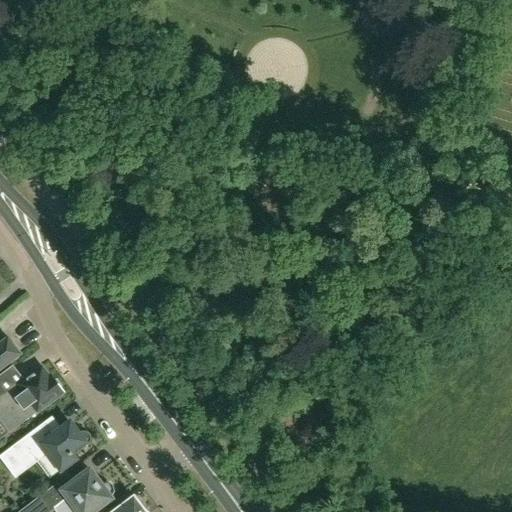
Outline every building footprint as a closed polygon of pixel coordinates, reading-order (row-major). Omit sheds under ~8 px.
[(8,337),(0,343),(0,370),(21,354),(8,337)] [(63,393),(60,389),(62,386),(58,381),(54,381),(52,377),(50,378),(42,367),(5,394),(0,388),(0,420),(9,433),(63,393)] [(81,432),(72,419),(43,440),(35,430),(0,456),(0,457),(16,479),(51,452),(62,467),(77,456),(74,453),(88,442),(90,438),(89,433),(85,431),(81,432)] [(90,469),(63,490),(57,483),(18,511),(50,511),(68,499),(77,511),(94,511),(112,499),(90,469)] [(144,511),(134,498),(114,511),(144,511)]
